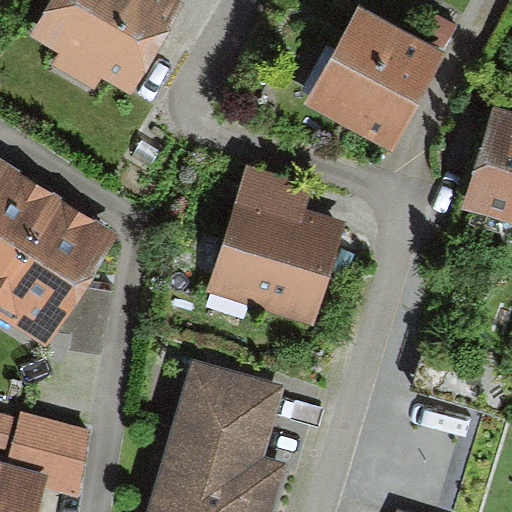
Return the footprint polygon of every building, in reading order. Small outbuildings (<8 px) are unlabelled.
[(59,0),(42,31),(136,85),(186,0),(59,0)] [(449,39),(375,0),(358,0),(309,93),(396,139),(449,39)] [(511,109),(500,106),(467,206),(511,221),(511,109)] [(0,273),(59,188),(0,147),(0,273)] [(313,181),(247,161),(210,283),(317,315),(347,217),(306,205),(313,181)] [(0,303),(51,339),(124,234),(60,189),(0,275),(0,303)] [(286,384),(195,356),(146,511),(272,511),(287,464),(264,457),(286,384)] [(77,489),(90,427),(0,407),(0,511),(36,511),(44,482),(77,489)]
